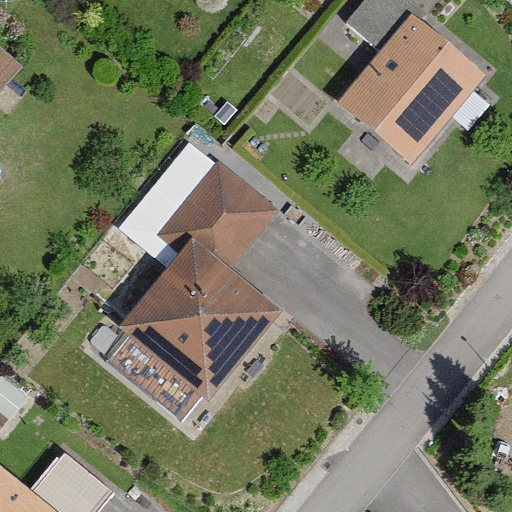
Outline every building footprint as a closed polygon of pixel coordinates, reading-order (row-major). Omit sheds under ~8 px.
[(416,163),(485,55),(397,0),(364,0),(351,22),(379,40),(334,111),(416,163)] [(0,56),(0,93),(18,71),(0,56)] [(241,263),(274,221),(222,182),(189,224),(241,263)] [(138,345),(213,404),(275,326),(200,267),(138,345)] [(0,511),(32,511),(0,487),(0,511)]
